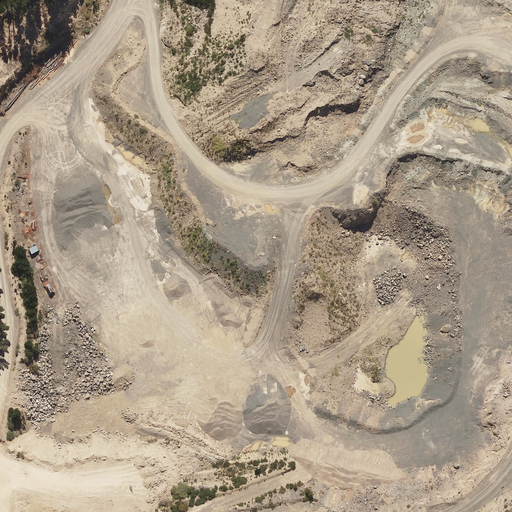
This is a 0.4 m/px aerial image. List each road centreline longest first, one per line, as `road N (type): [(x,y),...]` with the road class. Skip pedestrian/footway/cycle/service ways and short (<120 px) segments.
road 1 (track): [(87,62),(85,127),(125,198),(149,277),(169,314),(215,356),(239,359),(260,346),(301,211),(324,184)]
road 2 (track): [(146,0),(156,81),(174,128),(209,167),(263,192),(324,184),(347,167),(428,59),(511,32)]
road 3 (track): [(277,364),(304,409),(348,437),(409,434),(452,407),(462,391),(468,337),(463,234),(454,214),(423,196)]
road 4 (track): [(14,123),(44,124),(48,239),(63,268),(95,295)]
road 5 (track): [(0,147),(14,123),(87,62),(126,0)]
road 6 (track): [(260,346),(277,364),(301,371),(367,333),(406,295)]
road 7 (track): [(73,418),(215,356)]
road 8 (track): [(128,478),(83,482),(0,468)]
road 9 (track): [(0,391),(7,322),(0,264)]
